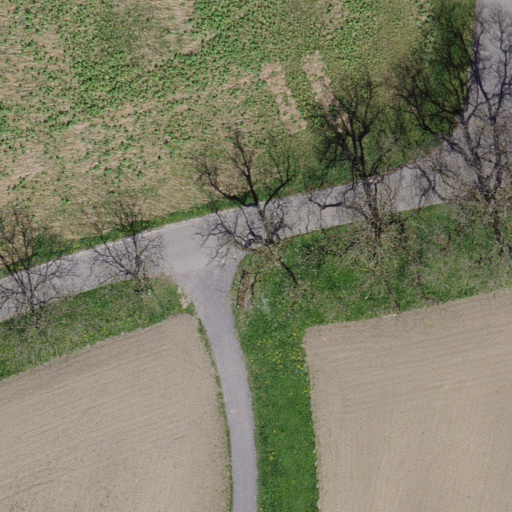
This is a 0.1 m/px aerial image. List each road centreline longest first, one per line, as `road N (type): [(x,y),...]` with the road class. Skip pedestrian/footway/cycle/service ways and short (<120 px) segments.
road 1 (unclassified): [(0,303),(198,241),(511,169)]
road 2 (track): [(198,241),(246,391),(245,511)]
